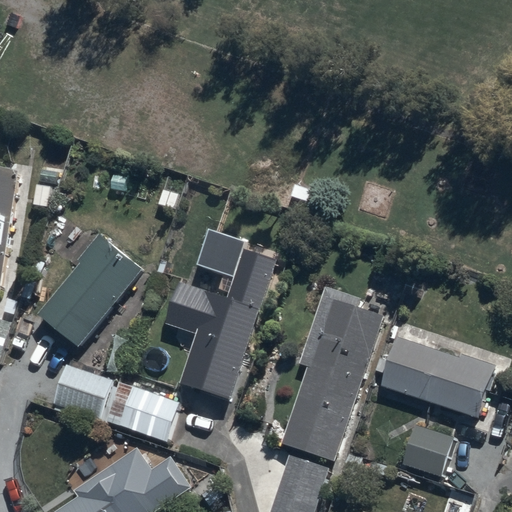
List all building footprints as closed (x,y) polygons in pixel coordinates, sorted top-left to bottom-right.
[(20,168),(0,165),(0,287),(4,288),(8,253),(3,252),(7,216),(15,217),(20,168)] [(141,172),(132,195),(155,204),(156,200),(175,208),(181,192),(161,184),(162,180),(141,172)] [(146,275),(106,239),(43,310),(83,345),(146,275)] [(233,398),(279,260),(247,249),(246,252),(225,245),(219,262),(214,260),(205,287),(182,280),(168,322),(199,332),(182,381),(233,398)] [(337,459),(385,314),(356,304),(358,297),(328,287),(304,360),(313,363),(287,442),(337,459)] [(400,333),(383,384),(481,416),(497,365),(400,333)] [(115,380),(70,364),(69,363),(55,400),(101,417),(115,380)] [(182,404),(120,381),(106,418),(168,441),(182,404)] [(406,461),(409,462),(442,475),(456,438),(420,425),(406,461)] [(45,511),(154,511),(194,485),(173,455),(154,468),(139,446),(79,487),(84,494),(67,505),(63,500),(45,511)] [(316,511),(330,467),(291,455),(274,511),(277,511),(316,511)] [(469,511),(476,493),(456,486),(448,508),(454,510),(453,511),(469,511)]
